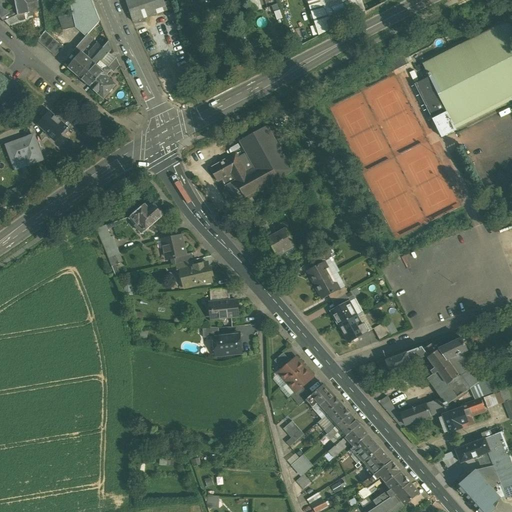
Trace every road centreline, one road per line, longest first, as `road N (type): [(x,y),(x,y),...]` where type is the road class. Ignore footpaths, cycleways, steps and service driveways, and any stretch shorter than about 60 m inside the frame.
road 1 (secondary): [(455,511),(183,196),(160,136)]
road 2 (secondary): [(160,136),(424,0)]
road 3 (track): [(258,282),(267,401),(297,511)]
road 4 (secondary): [(0,245),(160,136)]
road 5 (tertiary): [(160,136),(153,97),(111,0)]
